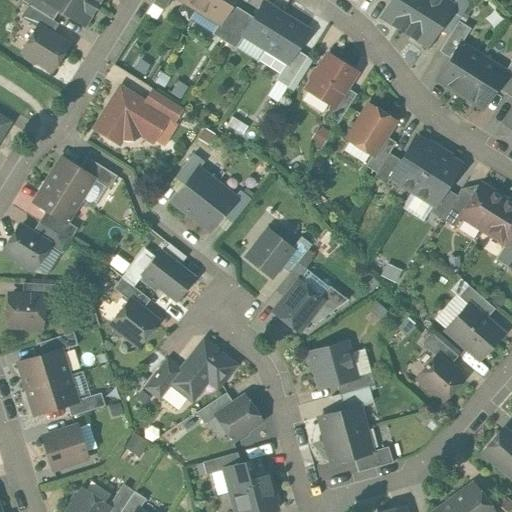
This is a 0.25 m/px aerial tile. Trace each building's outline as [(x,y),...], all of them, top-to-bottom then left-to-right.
[(25,15),(37,22),(56,32),(62,21),(56,18),(62,8),(48,0),(25,0),(31,4),(25,15)] [(89,23),(101,2),(97,0),(48,0),(62,8),(89,23)] [(235,0),(201,0),(198,6),(224,21),(235,2),(235,0)] [(246,32),(268,44),(288,11),(269,0),(263,0),(256,14),(246,32)] [(388,0),(382,12),(407,26),(421,0),(388,0)] [(454,1),(451,0),(421,0),(407,26),(431,40),(440,26),(454,1)] [(454,0),(454,1),(440,26),(451,33),(470,0),(454,0)] [(235,2),(224,21),(217,33),(238,45),(246,32),(256,14),(235,2)] [(312,24),(288,11),(268,44),(292,58),(299,46),(312,24)] [(22,49),(56,69),(72,42),(56,32),(37,22),(22,49)] [(439,79),(461,93),(484,58),(462,43),(439,79)] [(299,46),(292,58),(281,77),(295,85),(313,54),(299,46)] [(361,67),(328,48),(307,84),(340,103),(351,84),(361,67)] [(461,93),(483,107),(506,72),(484,58),(461,93)] [(148,98),(121,82),(93,129),(121,145),(126,136),(136,142),(141,133),(165,147),(187,109),(153,89),(148,98)] [(351,84),(340,103),(333,115),(340,119),(358,88),(351,84)] [(401,115),(371,98),(348,137),(378,155),(389,136),(401,115)] [(0,137),(12,117),(0,109),(0,137)] [(389,175),(412,188),(439,143),(416,130),(407,146),(389,175)] [(389,136),(378,155),(372,165),(389,175),(407,146),(389,136)] [(467,160),(439,143),(412,188),(440,205),(450,187),(467,160)] [(63,151),(47,179),(82,199),(98,171),(84,163),(63,151)] [(187,166),(194,172),(200,163),(206,157),(198,151),(187,166)] [(84,163),(98,171),(112,179),(117,170),(89,154),(84,163)] [(173,199),(192,213),(219,178),(200,163),(194,172),(173,199)] [(459,211),(484,226),(505,191),(481,177),(468,197),(459,211)] [(242,196),(219,178),(192,213),(215,231),(228,214),(229,214),(242,196)] [(70,220),(82,199),(47,179),(35,200),(47,207),(70,220)] [(450,187),(440,205),(436,212),(454,222),(459,211),(468,197),(450,187)] [(511,195),(505,191),(484,226),(511,242),(511,240),(511,195)] [(242,196),(229,214),(228,214),(235,219),(253,197),(246,192),(242,196)] [(35,228),(53,238),(66,245),(78,225),(70,220),(47,207),(35,228)] [(21,220),(4,250),(36,268),(53,238),(35,228),(21,220)] [(272,225),(248,254),(277,277),(291,260),(301,248),(272,225)] [(301,248),(291,260),(299,266),(317,243),(309,237),(301,248)] [(511,240),(511,242),(502,259),(511,264),(511,240)] [(181,296),(199,273),(164,246),(143,273),(160,286),(163,282),(181,296)] [(287,291),(302,273),(295,267),(280,285),(287,291)] [(330,296),(302,273),(287,291),(276,305),(304,328),(330,296)] [(131,293),(146,304),(153,294),(125,274),(118,283),(131,293)] [(11,288),(9,324),(45,327),(47,291),(64,292),(64,282),(29,279),(28,289),(11,288)] [(470,298),(491,316),(499,306),(471,285),(464,294),(470,298)] [(141,344),(162,315),(146,304),(131,293),(110,322),(141,344)] [(445,329),(484,360),(508,329),(491,316),(470,298),(445,329)] [(439,350),(448,357),(457,346),(434,328),(425,339),(439,350)] [(21,359),(30,389),(75,375),(65,345),(82,340),(79,329),(46,339),(49,350),(21,359)] [(223,388),(243,363),(205,333),(182,362),(170,378),(195,398),(211,378),(223,388)] [(351,338),(310,348),(319,387),(342,382),(361,377),(351,338)] [(449,401),(470,374),(448,357),(439,350),(418,376),(449,401)] [(170,378),(182,362),(170,352),(146,382),(158,392),(170,378)] [(347,405),(364,401),(377,398),(374,385),(379,383),(377,374),(361,377),(342,382),(347,405)] [(82,400),(75,375),(30,389),(38,414),(69,405),(71,414),(107,403),(104,393),(82,400)] [(218,410),(235,397),(228,388),(200,409),(207,418),(218,410)] [(240,439),(268,418),(246,389),(235,397),(218,410),(240,439)] [(319,412),(325,436),(370,425),(364,401),(347,405),(319,412)] [(55,469),(93,457),(79,413),(54,421),(56,429),(44,433),(55,469)] [(485,450),(511,474),(511,427),(508,424),(485,450)] [(376,450),(370,425),(325,436),(331,461),(376,450)] [(226,464),(242,459),(239,448),(205,458),(208,468),(226,464)] [(226,464),(233,491),(275,479),(267,452),(242,459),(226,464)] [(500,511),(473,477),(449,497),(461,511),(500,511)] [(264,511),(283,507),(275,479),(233,491),(239,511),(264,511)] [(113,499),(124,507),(132,495),(121,488),(113,499)] [(511,511),(511,498),(502,489),(495,496),(511,511)] [(68,511),(102,511),(107,506),(83,490),(81,493),(77,494),(72,500),(73,505),(68,511)] [(135,511),(137,510),(144,499),(134,492),(132,495),(124,507),(120,511),(135,511)] [(430,511),(461,511),(449,497),(430,511)]
